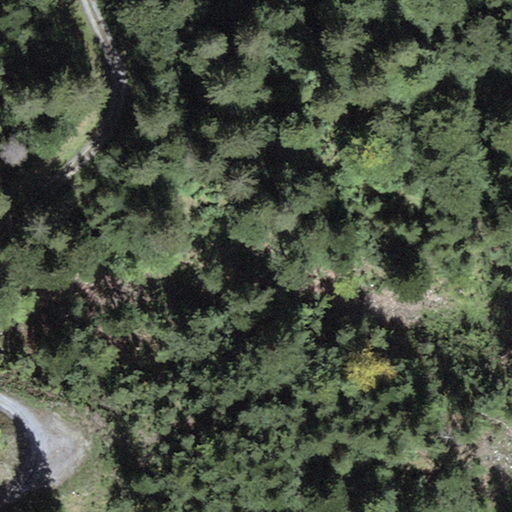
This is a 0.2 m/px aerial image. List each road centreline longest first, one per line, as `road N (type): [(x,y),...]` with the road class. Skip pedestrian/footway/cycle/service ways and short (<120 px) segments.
road 1 (track): [(91,0),(117,64),(105,136),(0,234)]
road 2 (track): [(0,399),(31,411),(44,456),(5,511)]
